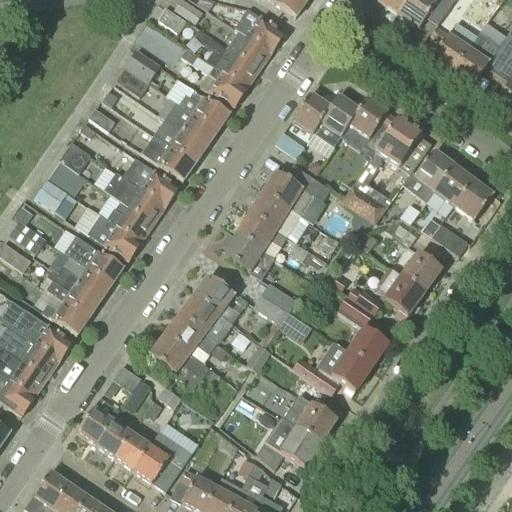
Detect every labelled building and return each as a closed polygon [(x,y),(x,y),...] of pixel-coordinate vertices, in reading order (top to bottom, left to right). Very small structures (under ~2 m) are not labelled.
[(261,0),(295,23),(307,6),(298,0),(261,0)] [(397,19),(410,0),(380,0),(377,5),(397,19)] [(425,23),(437,31),(457,0),(410,0),(397,19),(418,33),(425,23)] [(213,6),(201,3),(197,9),(207,16),(213,6)] [(202,18),(181,4),(174,15),(194,28),(202,18)] [(185,26),(165,13),(157,24),(178,38),(185,26)] [(247,14),(234,33),(237,35),(238,35),(271,58),(284,39),(247,14)] [(511,31),(498,51),(478,37),(467,54),(449,80),(470,94),(482,77),(493,84),(511,56),(511,31)] [(449,80),(467,54),(435,32),(429,41),(440,49),(428,66),(449,80)] [(246,94),(258,76),(225,53),(198,35),(193,43),(211,56),(205,66),(246,94)] [(225,53),(258,76),(271,58),(238,35),(237,35),(225,53)] [(199,90),(209,97),(233,113),(246,94),(205,66),(197,61),(196,62),(185,55),(180,61),(206,79),(199,90)] [(159,72),(135,56),(124,73),(147,89),(159,72)] [(511,56),(493,84),(504,92),(492,110),(511,123),(511,56)] [(124,74),(115,86),(139,102),(147,89),(124,73),(123,73),(124,74)] [(228,120),(194,96),(190,103),(185,100),(178,110),(217,137),(228,120)] [(102,105),(110,111),(116,103),(108,97),(102,105)] [(291,125),(311,139),(312,139),(330,113),(329,113),(309,99),(291,125)] [(330,113),(312,139),(332,152),(339,142),(357,115),(337,101),(329,113),(330,113)] [(396,125),(365,104),(357,115),(339,142),(370,163),(396,125)] [(163,125),(172,130),(205,153),(217,137),(178,110),(175,108),(163,125)] [(114,127),(94,114),(88,123),(107,137),(114,127)] [(160,146),(169,153),(194,170),(205,153),(172,130),(163,125),(152,141),(160,146)] [(370,163),(358,182),(340,208),(374,230),(386,212),(362,196),(380,168),(379,167),(382,162),(398,173),(419,142),(419,143),(420,141),(396,125),(370,163)] [(83,129),(79,135),(90,142),(94,136),(83,129)] [(303,152),(282,138),(274,150),(294,164),(303,152)] [(160,146),(152,141),(140,158),(182,187),(194,170),(169,153),(160,146)] [(58,165),(77,178),(89,160),(70,148),(58,165)] [(425,208),(433,197),(452,171),(432,156),(412,184),(421,191),(414,200),(425,208)] [(165,212),(178,193),(145,170),(144,171),(134,164),(121,182),(131,189),(132,190),(165,212)] [(316,166),(310,167),(307,173),(315,178),(321,170),(316,166)] [(85,184),(59,167),(46,185),(66,199),(72,203),(85,184)] [(261,198),(288,215),(299,222),(312,202),(321,208),(328,196),(292,171),(284,183),(274,177),(261,198)] [(433,197),(453,211),(472,186),(452,171),(433,197)] [(131,189),(121,182),(115,178),(102,196),(119,208),(152,230),(165,212),(132,190),(131,189)] [(33,204),(54,217),(66,199),(46,185),(33,204)] [(472,186),(453,211),(473,227),(492,201),(472,186)] [(275,237),(285,243),(299,222),(288,215),(261,198),(248,220),(275,237)] [(152,230),(119,208),(114,215),(113,214),(105,225),(140,248),(152,230)] [(417,218),(418,217),(408,209),(399,222),(409,229),(417,218)] [(13,224),(18,227),(24,231),(31,220),(21,213),(13,224)] [(86,239),(127,268),(140,248),(105,225),(99,220),(86,239)] [(285,243),(275,237),(248,220),(234,240),(262,258),(272,264),(285,243)] [(420,236),(430,242),(438,231),(429,224),(420,236)] [(36,259),(45,246),(24,231),(18,227),(9,240),(36,259)] [(415,242),(406,235),(398,229),(393,237),(409,250),(415,242)] [(439,230),(438,231),(430,242),(458,262),(467,249),(439,230)] [(370,239),(368,238),(350,243),(349,244),(367,257),(373,248),(373,243),(370,239)] [(272,264),(262,258),(234,240),(221,261),(259,285),(272,264)] [(63,258),(72,264),(86,274),(111,291),(122,274),(89,251),(74,241),(63,258)] [(325,243),(319,254),(327,259),(334,248),(325,243)] [(0,262),(22,278),(29,266),(3,248),(0,252),(0,262)] [(288,258),(299,266),(305,256),(294,249),(288,258)] [(417,258),(416,257),(398,280),(423,299),(440,275),(432,270),(417,258)] [(66,284),(99,307),(111,291),(86,274),(72,264),(63,258),(52,275),(66,284)] [(388,273),(378,287),(375,290),(376,298),(384,304),(383,305),(398,316),(395,320),(403,326),(423,299),(398,280),(390,274),(388,273)] [(51,285),(45,295),(52,300),(63,307),(88,324),(99,307),(66,284),(52,275),(47,282),(51,285)] [(306,276),(302,283),(309,287),(313,280),(306,276)] [(193,301),(219,321),(230,329),(238,319),(226,311),(234,301),(208,281),(193,301)] [(288,319),(295,308),(268,289),(259,301),(288,319)] [(380,309),(362,295),(359,298),(352,293),(347,301),(373,319),(380,309)] [(52,300),(40,318),(47,323),(48,322),(76,341),(88,324),(63,307),(52,300)] [(230,329),(219,321),(193,301),(178,321),(217,350),(232,330),(230,329)] [(259,301),(252,312),(279,330),(287,320),(288,319),(259,301)] [(346,302),(337,316),(362,334),(372,319),(346,302)] [(26,344),(58,366),(72,347),(48,331),(24,315),(11,334),(26,344)] [(306,332),(290,321),(287,320),(279,333),(298,345),(306,332)] [(226,357),(217,350),(178,321),(163,341),(189,360),(196,352),(207,360),(210,357),(220,365),(226,357)] [(0,353),(14,362),(46,384),(58,366),(26,344),(11,334),(6,331),(0,339),(0,353)] [(363,333),(356,343),(347,357),(370,374),(390,346),(382,340),(379,344),(363,333)] [(148,360),(174,380),(193,394),(201,383),(212,392),(213,391),(219,383),(189,360),(163,341),(148,360)] [(333,348),(323,361),(315,374),(299,363),(291,373),(329,401),(339,387),(346,392),(343,396),(351,402),(370,374),(347,357),(333,348)] [(257,350),(243,370),(254,378),(268,358),(257,350)] [(0,379),(10,386),(33,403),(46,384),(14,362),(0,353),(0,379)] [(140,384),(121,371),(112,385),(131,398),(134,394),(133,394),(140,384)] [(33,403),(10,386),(0,379),(0,407),(4,410),(20,422),(33,403)] [(149,392),(139,386),(134,394),(131,398),(122,411),(132,417),(149,392)] [(180,403),(164,392),(157,402),(173,414),(180,403)] [(319,450),(325,441),(337,421),(329,416),(326,420),(297,401),(281,426),(319,450)] [(76,437),(95,450),(112,426),(119,416),(99,403),(76,437)] [(160,412),(151,406),(143,419),(152,425),(160,412)] [(278,424),(269,438),(254,461),(273,476),(283,461),(295,469),(292,473),(301,478),(319,450),(281,426),(278,424)] [(130,438),(112,426),(95,450),(113,463),(130,438)] [(0,431),(0,451),(9,438),(0,431)] [(158,437),(148,451),(132,476),(164,498),(191,459),(158,437)] [(148,451),(130,438),(113,463),(132,476),(148,451)] [(245,483),(252,470),(243,465),(236,478),(245,483)] [(252,470),(245,483),(255,488),(257,486),(262,475),(252,470)] [(181,508),(188,511),(204,511),(215,493),(184,476),(170,502),(171,502),(179,486),(189,492),(181,508)] [(49,477),(32,501),(24,511),(53,511),(69,491),(49,477)] [(220,483),(215,493),(204,511),(229,511),(240,494),(220,483)] [(273,502),(280,489),(270,484),(267,491),(263,497),(273,502)] [(79,511),(86,503),(69,491),(53,511),(79,511)] [(255,511),(259,504),(240,494),(229,511),(255,511)] [(99,511),(86,503),(79,511),(99,511)]
